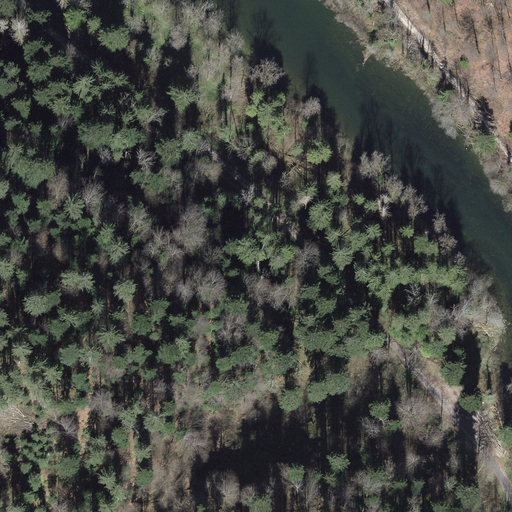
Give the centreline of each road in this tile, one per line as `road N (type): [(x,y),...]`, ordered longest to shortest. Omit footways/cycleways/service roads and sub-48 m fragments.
road 1 (unclassified): [(29,0),(302,234),(435,394),(485,437),(511,483)]
road 2 (track): [(511,164),(385,0)]
